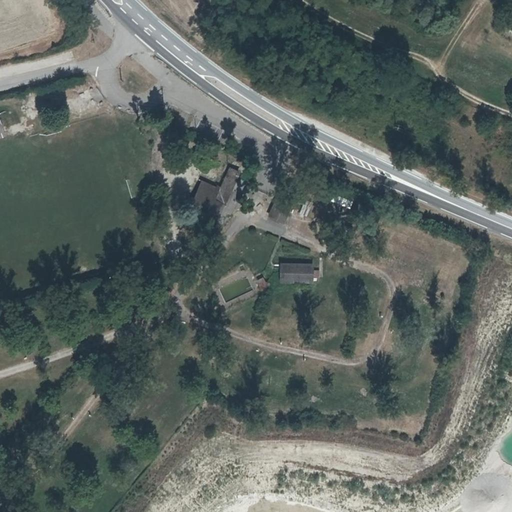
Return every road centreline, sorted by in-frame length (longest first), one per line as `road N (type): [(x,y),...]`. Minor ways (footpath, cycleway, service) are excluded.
road 1 (secondary): [(169,40),(315,138),(511,229)]
road 2 (unknown): [(109,56),(260,153),(272,167),(263,191)]
road 3 (unclassified): [(0,85),(169,40)]
